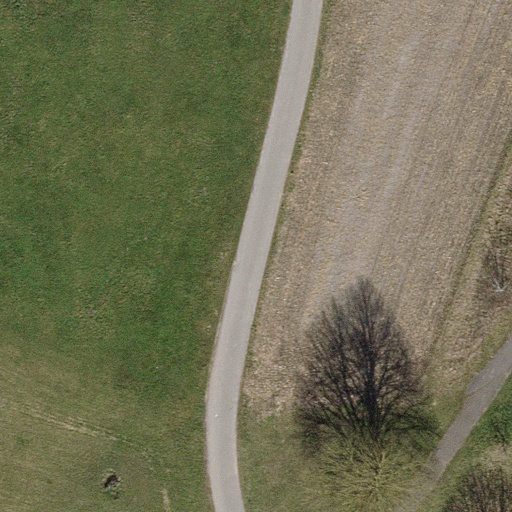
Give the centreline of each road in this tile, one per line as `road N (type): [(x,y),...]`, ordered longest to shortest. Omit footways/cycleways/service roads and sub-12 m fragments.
road 1 (track): [(233,511),(226,382),(307,0)]
road 2 (track): [(405,511),(511,355)]
